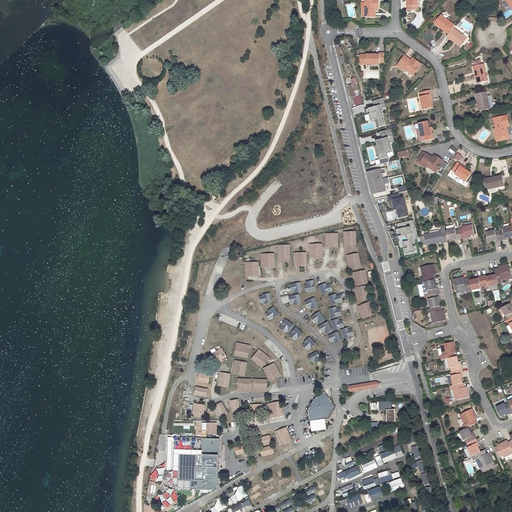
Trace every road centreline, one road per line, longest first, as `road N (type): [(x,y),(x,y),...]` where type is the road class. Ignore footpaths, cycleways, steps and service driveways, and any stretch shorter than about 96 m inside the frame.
road 1 (residential): [(405,340),(327,32)]
road 2 (residential): [(455,511),(405,340)]
road 3 (residential): [(511,150),(473,150),(453,132),(438,66),(421,49)]
road 4 (residential): [(454,328),(444,269),(511,258)]
road 5 (residential): [(511,423),(492,424),(454,328)]
